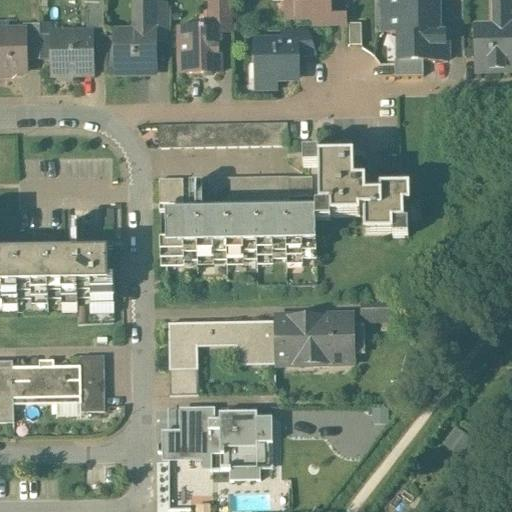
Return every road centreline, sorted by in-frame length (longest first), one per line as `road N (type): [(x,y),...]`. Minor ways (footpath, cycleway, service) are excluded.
road 1 (residential): [(511,87),(350,90),(303,109),(72,115)]
road 2 (residential): [(143,452),(135,164),(106,126),(72,115)]
road 3 (residential): [(39,511),(135,504),(143,452)]
road 4 (residential): [(143,452),(0,455)]
